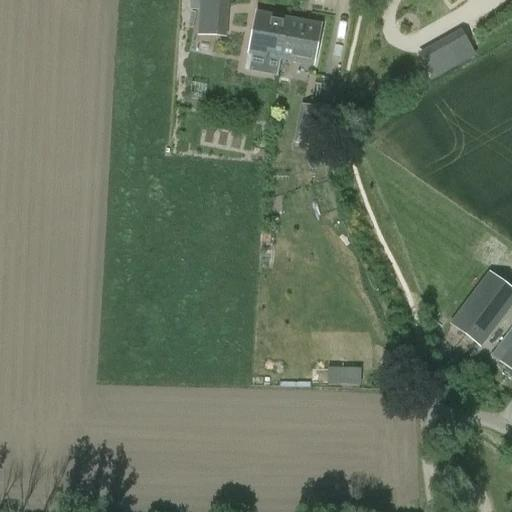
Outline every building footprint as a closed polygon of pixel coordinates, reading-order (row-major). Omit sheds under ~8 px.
[(226,0),(202,0),(201,23),(225,24),(226,0)] [(248,54),(269,58),(273,36),(279,36),(282,19),(256,13),(248,54)] [(320,26),(282,19),(279,36),(273,36),(269,58),(312,67),(320,26)] [(442,40),(431,45),(445,70),(455,64),(442,40)] [(308,106),(303,131),(322,135),(327,109),(308,106)] [(490,275),(488,278),(452,327),(479,348),(511,304),(511,292),(500,283),(490,275)] [(511,349),(502,363),(511,371),(511,349)] [(329,385),(369,385),(369,367),(329,367),(329,385)]
